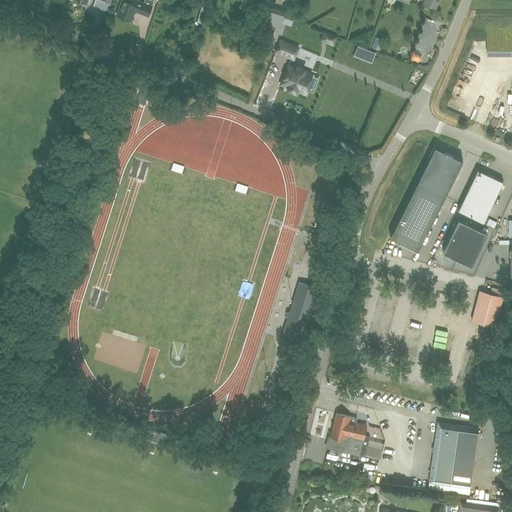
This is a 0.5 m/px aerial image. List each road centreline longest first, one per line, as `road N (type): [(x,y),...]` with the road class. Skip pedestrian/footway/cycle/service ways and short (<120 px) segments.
road 1 (unclassified): [(0,3),(383,164)]
road 2 (unclassified): [(281,511),(362,204),(383,164)]
road 3 (unclassified): [(411,116),(466,0)]
